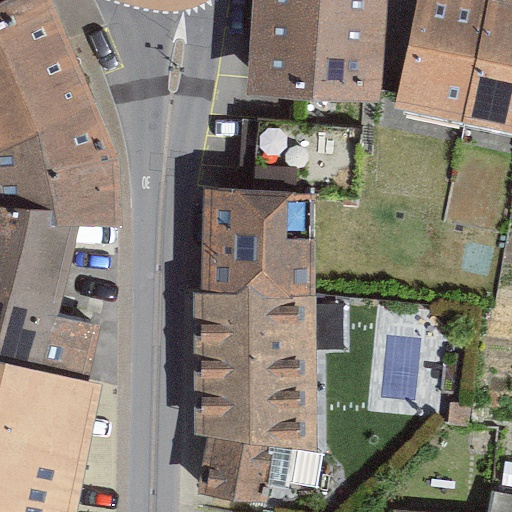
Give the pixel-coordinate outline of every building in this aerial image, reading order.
[(45,0),(4,0),(0,2),(0,150),(95,106),(45,0)] [(252,0),(250,89),(383,92),(385,0),(252,0)] [(511,0),(418,0),(396,105),(511,130),(511,0)] [(116,158),(95,106),(0,150),(0,205),(52,210),(55,225),(78,226),(122,228),(116,158)] [(329,448),(321,197),(206,189),(206,433),(219,435),(213,490),(267,497),(275,442),(329,448)] [(78,226),(55,225),(52,210),(0,205),(0,360),(90,383),(102,328),(60,316),(78,226)] [(511,348),(475,347),(472,451),(511,452),(511,348)] [(78,511),(104,386),(90,383),(0,360),(0,511),(78,511)] [(493,511),(511,511),(511,495),(497,493),(493,511)]
